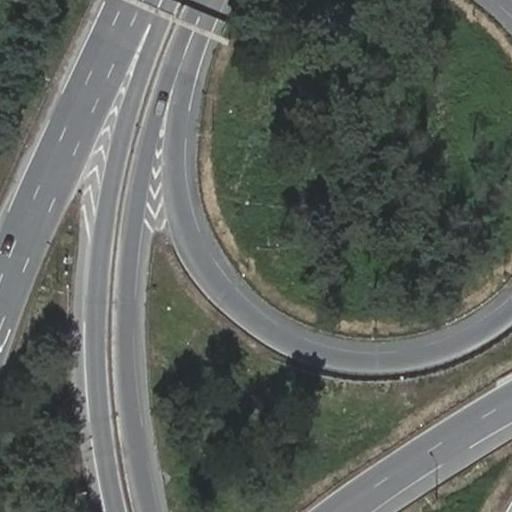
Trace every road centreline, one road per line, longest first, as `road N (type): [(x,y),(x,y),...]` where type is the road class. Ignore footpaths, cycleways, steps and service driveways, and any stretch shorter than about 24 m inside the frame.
road 1 (motorway): [(511,304),(439,351),(378,363),(308,348),(248,320),(198,268),(181,177),(190,88),(214,0)]
road 2 (trunk): [(149,511),(125,353),(129,264),(164,89),(203,0)]
road 3 (motorway): [(164,0),(101,265),(95,354),(119,511)]
road 4 (trunk): [(132,0),(0,291)]
road 5 (motorway): [(343,511),(511,404)]
